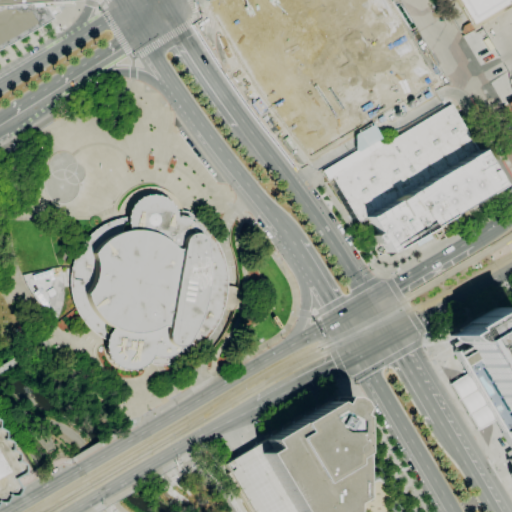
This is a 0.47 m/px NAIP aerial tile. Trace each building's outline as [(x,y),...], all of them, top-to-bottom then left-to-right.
[(0,0),(0,44),(1,44),(4,42),(8,40),(11,38),(15,36),(18,34),(22,32),(25,30),(29,28),(32,25),(35,23),(39,21),(42,18),(45,16),(49,14),(45,5),(51,5),(48,1),(56,0),(0,0)] [(387,0),(215,0),(305,143),(429,70),(387,0)] [(511,0),(511,62),(470,86),(418,0),(511,0)] [(511,82),(506,71),(492,78),(511,115),(511,82)] [(354,135),(357,133),(356,131),(369,123),(370,126),(372,125),(380,139),(378,139),(382,145),(449,105),(476,150),(497,185),(507,201),(440,241),(430,225),(425,229),(431,239),(417,247),(411,237),(385,252),(378,241),(374,244),(369,236),(374,233),(365,218),(358,223),(357,222),(354,223),(328,180),(327,180),(321,170),(354,151),(354,135)] [(209,233),(207,230),(205,227),(202,225),(199,222),(197,220),(194,218),(191,216),(188,214),(184,212),(181,211),(178,204),(172,196),(167,191),(161,189),(153,187),(145,188),(137,190),(131,193),(126,198),(120,206),(118,212),(126,215),(125,217),(118,219),(111,221),(105,223),(99,227),(93,231),(87,236),(83,241),(78,247),(75,253),(72,260),(70,267),(69,274),(68,281),(69,288),(70,295),(72,302),(75,309),(78,315),(82,321),(87,327),(92,332),(98,336),(104,339),(104,341),(103,344),(103,347),(104,351),(105,354),(106,356),(107,359),(109,362),(111,364),(114,366),(116,367),(119,369),(122,370),(125,370),(128,370),(131,370),(134,369),(137,369),(140,367),(143,365),(145,363),(146,362),(150,363),(154,364),(158,365),(162,365),(166,364),(170,363),(175,361),(179,359),(184,356),(187,355),(190,353),(193,351),(196,348),(198,346),(201,343),(203,341),(206,338),(208,335),(210,333),(212,330),(214,327),(215,324),(217,320),(219,317),(220,314),(221,311),(222,308),(224,310),(226,311),(228,311),(229,311),(231,311),(232,311),(234,310),(235,307),(237,308),(240,292),(238,292),(238,289),(237,288),(235,288),(234,287),(233,287),(231,286),(230,286),(228,286),(227,286),(226,287),(226,286),(226,282),(226,279),(225,275),(225,272),(224,268),(224,264),(223,261),(222,258),(221,254),(219,251),(218,247),(216,244),(215,241),(213,239),(211,236),(209,233)] [(28,273),(37,319),(59,315),(56,301),(53,302),(49,284),(53,283),(50,269),(28,273)] [(511,452),(511,451),(501,435),(494,422),(477,432),(468,416),(458,401),(449,385),(466,375),(453,353),(454,353),(456,356),(469,348),(465,341),(464,341),(463,341),(463,342),(462,342),(461,342),(460,342),(459,342),(458,342),(457,342),(456,341),(455,341),(455,340),(454,340),(454,339),(453,339),(453,338),(453,337),(452,336),(451,337),(450,336),(459,331),(457,328),(458,328),(458,327),(459,327),(460,326),(461,325),(462,325),(462,324),(463,324),(464,324),(464,323),(465,323),(466,322),(467,322),(467,321),(468,321),(469,321),(469,320),(470,320),(471,319),(472,319),(473,318),(474,318),(474,317),(475,317),(476,316),(477,316),(478,315),(479,315),(480,314),(481,314),(482,313),(483,313),(484,312),(485,312),(486,311),(487,311),(488,310),(489,310),(490,310),(490,309),(491,309),(492,309),(493,308),(494,308),(495,308),(495,307),(496,309),(495,310),(501,320),(511,313),(511,452)] [(251,511),(223,464),(263,440),(291,423),(327,402),(331,404),(335,397),(343,397),(350,401),(354,407),(350,415),(354,417),(354,453),(355,498),(355,511),(251,511)]
